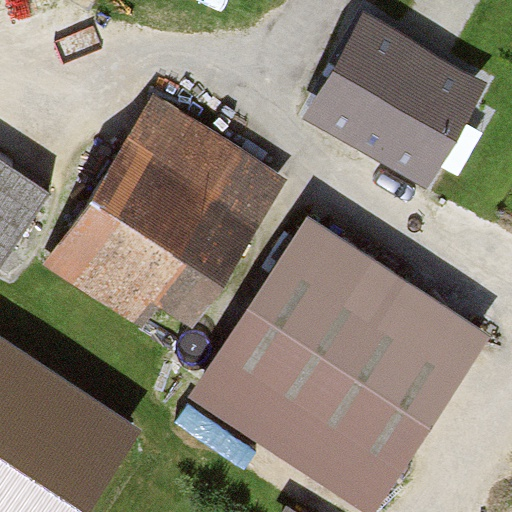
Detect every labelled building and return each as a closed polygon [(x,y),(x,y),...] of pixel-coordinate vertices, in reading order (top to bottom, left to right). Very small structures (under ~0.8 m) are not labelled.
[(484,79),(362,10),(311,99),(433,169),(484,79)] [(175,347),(287,171),(146,82),(34,258),(175,347)] [(0,258),(51,185),(0,149),(0,258)] [(182,377),(368,500),(487,322),(301,199),(182,377)] [(78,511),(141,421),(0,326),(0,511),(78,511)]
